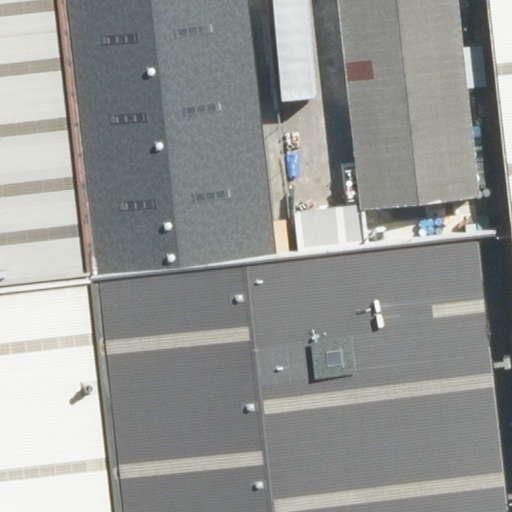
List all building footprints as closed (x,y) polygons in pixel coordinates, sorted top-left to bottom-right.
[(0,0),(0,281),(110,271),(77,0),(0,0)] [(251,0),(77,0),(110,271),(279,250),(251,0)] [(460,0),(340,0),(364,209),(482,196),(460,0)] [(511,0),(490,0),(511,204),(511,0)] [(279,250),(110,271),(139,511),(511,511),(511,471),(482,226),(279,250)] [(139,511),(110,271),(0,281),(0,511),(139,511)]
